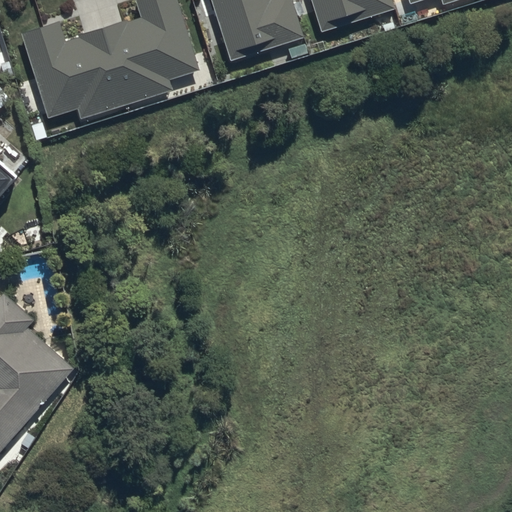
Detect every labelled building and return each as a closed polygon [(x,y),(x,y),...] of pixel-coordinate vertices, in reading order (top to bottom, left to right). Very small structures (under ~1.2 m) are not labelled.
[(61,24),(23,38),(51,122),(202,72),(177,0),(134,0),(141,20),(68,44),(61,24)] [(271,0),(213,0),(234,61),(304,38),(291,0),(272,0),(271,0)] [(312,0),(323,33),(396,11),(392,0),(312,0)] [(409,0),(412,8),(438,0),(409,0)] [(0,203),(22,179),(0,159),(0,203)] [(0,458),(76,372),(0,305),(0,458)]
